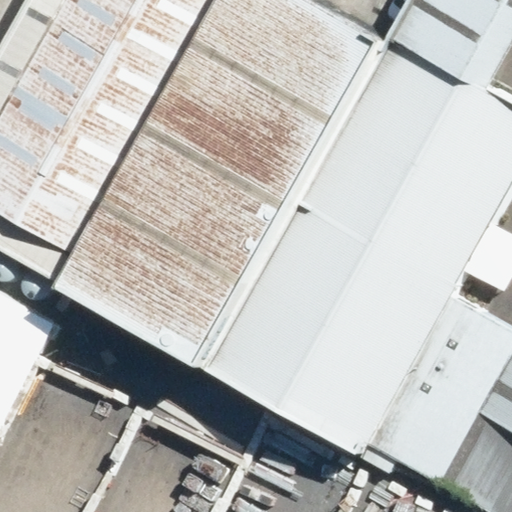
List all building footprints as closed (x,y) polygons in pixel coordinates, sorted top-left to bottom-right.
[(38,0),(0,68),(0,245),(84,293),(251,0),(38,0)] [(251,0),(84,293),(219,369),(405,43),(329,0),(251,0)] [(373,456),(379,447),(464,296),(511,212),(511,99),(502,93),(511,75),(511,0),(429,0),(405,43),(219,369),(373,456)] [(511,511),(511,426),(488,413),(511,370),(511,323),(464,296),(379,447),(499,511),(511,511)] [(511,370),(488,413),(511,426),(511,370)]
